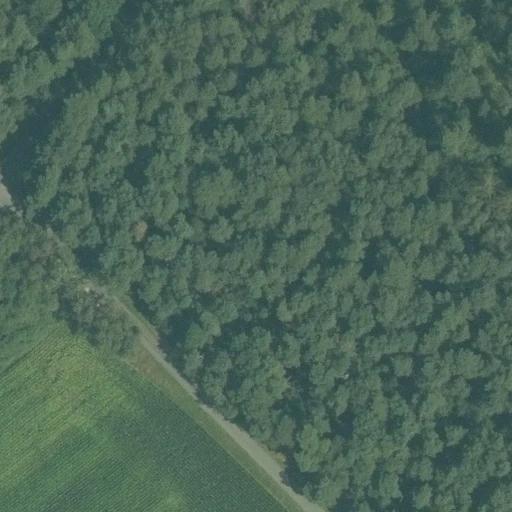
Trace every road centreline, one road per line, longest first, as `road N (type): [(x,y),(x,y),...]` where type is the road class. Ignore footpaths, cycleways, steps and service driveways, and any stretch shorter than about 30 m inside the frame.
road 1 (unclassified): [(0,191),(313,511)]
road 2 (unclassified): [(0,176),(162,0)]
